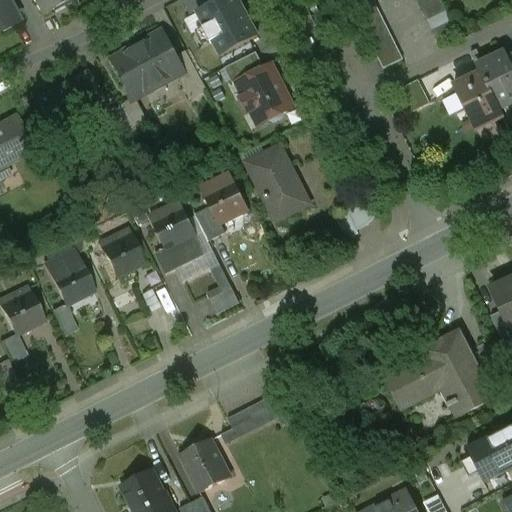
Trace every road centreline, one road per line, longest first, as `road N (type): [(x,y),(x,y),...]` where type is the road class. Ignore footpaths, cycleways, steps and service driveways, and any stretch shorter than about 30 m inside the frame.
road 1 (tertiary): [(437,250),(53,442)]
road 2 (residential): [(437,250),(303,0)]
road 3 (residential): [(150,0),(0,77)]
